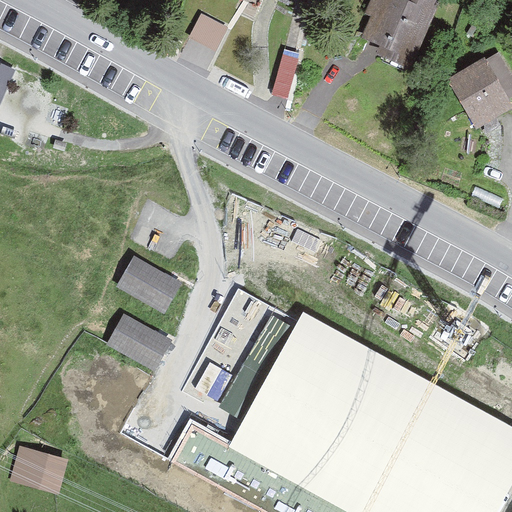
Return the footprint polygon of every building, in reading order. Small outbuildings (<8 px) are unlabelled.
[(370,0),(364,14),(370,17),(360,39),(381,48),(378,54),(410,68),(440,0),(370,0)] [(201,9),(190,33),(217,46),(229,22),(201,9)] [(211,63),(217,47),(188,37),(182,53),(211,63)] [(284,50),(271,90),(287,95),(299,54),(284,50)] [(511,95),(511,80),(498,58),(448,88),(474,131),(507,110),(502,102),(511,95)] [(0,97),(11,72),(0,67),(0,97)] [(137,261),(122,287),(166,312),(181,286),(137,261)] [(156,370),(171,343),(127,319),(113,345),(156,370)] [(352,511),(492,511),(511,476),(511,435),(308,324),(307,328),(239,451),(333,501),(352,511)] [(351,511),(239,451),(191,425),(171,462),(263,511),(351,511)] [(23,464),(18,479),(57,489),(63,469),(64,465),(25,454),(23,464)]
